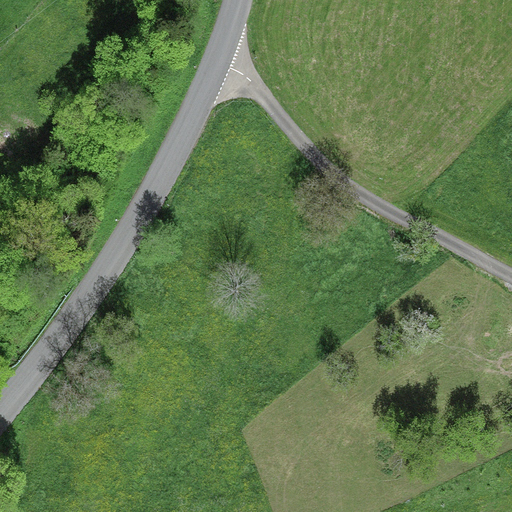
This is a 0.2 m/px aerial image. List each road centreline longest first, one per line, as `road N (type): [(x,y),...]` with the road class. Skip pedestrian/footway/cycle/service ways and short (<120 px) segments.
road 1 (tertiary): [(0,404),(74,315),(168,163),(237,0)]
road 2 (track): [(217,60),(246,76),(354,189),(511,275)]
